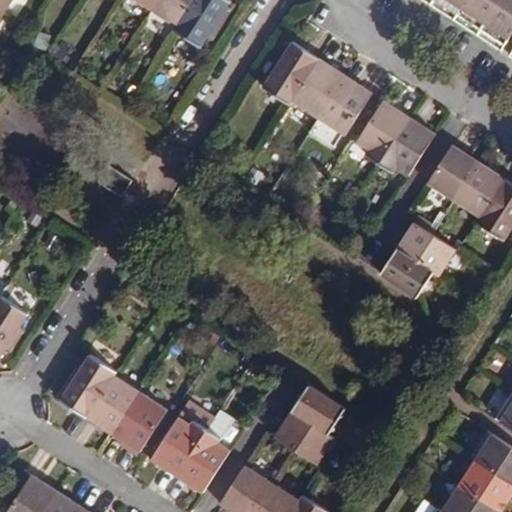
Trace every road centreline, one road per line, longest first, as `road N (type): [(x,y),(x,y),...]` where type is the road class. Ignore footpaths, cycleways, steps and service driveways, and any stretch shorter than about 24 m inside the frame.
road 1 (residential): [(12,407),(273,0)]
road 2 (residential): [(12,407),(169,511)]
road 3 (residential): [(352,0),(511,97)]
road 4 (residential): [(271,407),(207,511)]
